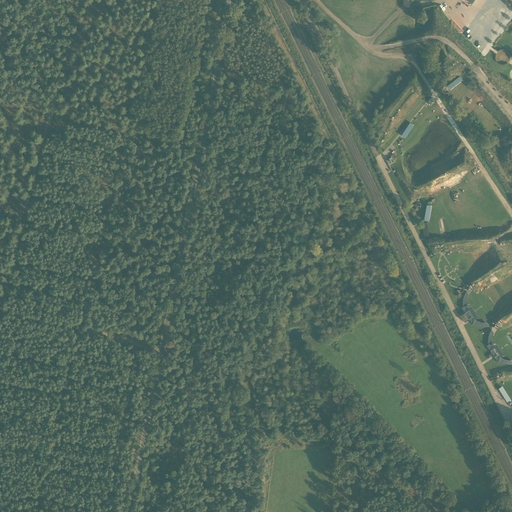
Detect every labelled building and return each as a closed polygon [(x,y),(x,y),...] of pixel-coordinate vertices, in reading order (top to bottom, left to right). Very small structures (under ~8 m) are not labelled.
[(460,77),(446,85),(449,90),(463,82),(460,77)] [(404,139),(412,125),(409,123),(400,137),(404,139)] [(481,275),(474,280),(477,284),(484,280),(481,275)] [(469,320),(465,314),(461,317),(465,323),(469,320)] [(502,386),(497,388),(506,402),(510,399),(502,386)]
